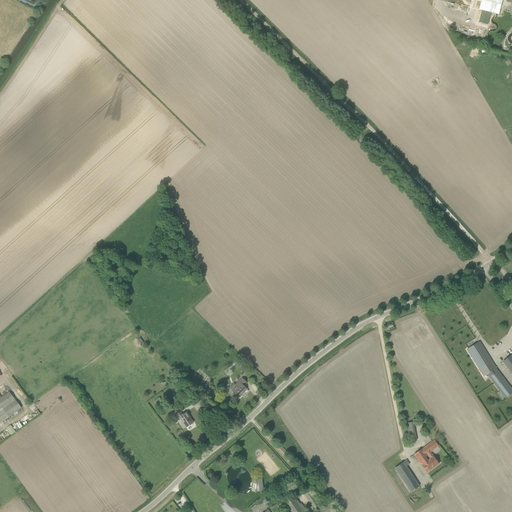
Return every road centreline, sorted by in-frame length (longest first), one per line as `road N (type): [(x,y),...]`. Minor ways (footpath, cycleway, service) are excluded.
road 1 (unclassified): [(142,511),(351,331),(511,247)]
road 2 (track): [(240,0),(399,157),(487,265)]
